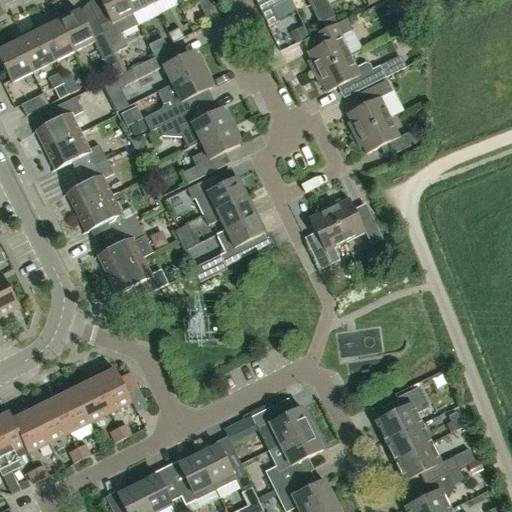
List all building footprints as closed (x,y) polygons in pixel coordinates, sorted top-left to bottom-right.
[(138,26),(133,15),(125,0),(91,0),(88,4),(103,33),(114,56),(123,73),(126,72),(117,53),(128,48),(121,34),(138,26)] [(125,0),(133,15),(153,5),(150,0),(125,0)] [(209,26),(220,20),(210,0),(203,0),(198,3),(209,26)] [(254,0),(268,27),(279,22),(272,7),(286,0),(254,0)] [(103,62),(114,56),(103,33),(88,4),(79,13),(79,12),(58,22),(74,54),(94,43),(103,62)] [(314,36),(320,47),(307,54),(311,61),(308,63),(314,75),(351,57),(361,52),(360,51),(361,48),(347,20),(314,36)] [(74,54),(58,22),(53,25),(50,21),(36,28),(53,64),(74,54)] [(33,74),(53,64),(36,28),(21,36),(23,40),(17,43),(33,74)] [(173,44),(184,39),(179,29),(168,34),(173,44)] [(154,58),(169,51),(162,39),(148,46),(154,58)] [(0,60),(12,84),(33,74),(17,43),(0,51),(0,60)] [(172,86),(205,70),(199,56),(196,57),(194,53),(163,68),(172,86)] [(351,57),(314,75),(321,88),(324,86),(327,94),(345,85),(350,96),(385,79),(380,67),(372,71),(370,65),(366,64),(356,69),(351,57)] [(126,72),(123,73),(119,75),(125,87),(160,70),(154,58),(138,66),(126,72)] [(172,122),(203,107),(198,96),(212,89),(210,85),(212,84),(205,70),(172,86),(158,93),(164,104),(161,111),(144,120),(150,133),(157,129),(172,122)] [(64,85),(69,95),(79,91),(71,74),(61,79),(64,85)] [(354,137),(390,119),(380,99),(392,93),(387,82),(359,95),(364,106),(347,115),(350,123),(348,124),(354,137)] [(69,95),(64,85),(54,89),(59,100),(69,95)] [(25,117),(49,106),(43,94),(20,106),(25,117)] [(46,152),(81,134),(73,118),(83,113),(76,98),(46,113),(52,124),(36,132),(46,152)] [(200,143),(234,127),(227,113),(224,114),(222,110),(208,117),(203,107),(172,122),(157,129),(162,138),(182,139),(188,150),(200,143)] [(363,148),(366,155),(400,138),(390,119),(354,137),(360,149),(363,148)] [(234,127),(200,143),(205,153),(192,159),(196,168),(183,174),(188,185),(215,172),(210,162),(240,147),(238,142),(241,141),(234,127)] [(402,137),(408,148),(417,144),(412,132),(402,137)] [(77,175),(107,160),(99,146),(89,151),(81,134),(46,152),(55,172),(71,163),(77,175)] [(76,214),(112,197),(104,180),(114,175),(107,160),(77,175),(83,187),(67,195),(76,214)] [(216,212),(246,197),(237,179),(223,186),(218,176),(187,191),(192,201),(195,200),(204,218),(216,212)] [(108,238),(138,223),(130,208),(120,213),(112,197),(76,214),(86,234),(102,226),(108,238)] [(225,232),(256,217),(246,197),(216,212),(204,218),(208,227),(220,221),(225,231),(225,232)] [(328,207),(346,243),(365,234),(371,246),(383,240),(369,212),(365,205),(354,210),(349,200),(342,204),(340,201),(328,207)] [(334,249),(346,243),(328,207),(315,213),(316,216),(309,220),(318,238),(307,243),(320,271),(332,265),(330,261),(334,259),(336,253),(334,249)] [(225,232),(225,231),(216,235),(225,254),(220,257),(225,267),(266,247),(261,237),(265,235),(256,217),(225,232)] [(107,277),(143,259),(153,254),(145,237),(145,238),(138,223),(108,238),(114,249),(98,257),(107,277)] [(35,265),(34,257),(15,257),(15,266),(35,265)] [(143,259),(107,277),(117,296),(133,288),(139,300),(168,285),(161,271),(151,276),(143,259)] [(0,276),(0,318),(19,309),(2,275),(0,276)] [(351,344),(351,361),(388,360),(388,343),(351,344)] [(104,376),(120,410),(132,404),(136,412),(147,407),(139,389),(138,389),(131,374),(120,380),(115,370),(104,376)] [(98,421),(120,410),(104,376),(81,387),(98,421)] [(75,432),(98,421),(81,387),(58,398),(75,432)] [(386,443),(421,425),(416,415),(429,409),(419,388),(396,400),(401,410),(376,423),(386,443)] [(53,443),(75,432),(58,398),(36,410),(53,443)] [(268,452),(312,430),(302,409),(278,420),(273,409),(252,420),(268,452)] [(28,455),(53,443),(36,410),(13,421),(26,448),(25,448),(28,455)] [(456,432),(464,428),(456,413),(448,417),(451,423),(446,425),(451,434),(456,432)] [(26,448),(13,421),(9,414),(0,418),(0,422),(15,453),(25,448),(26,448)] [(14,453),(15,453),(0,422),(0,448),(12,473),(22,468),(14,453)] [(123,441),(132,436),(127,425),(118,429),(123,441)] [(395,462),(431,445),(421,425),(386,443),(395,462)] [(118,429),(109,433),(115,445),(123,441),(118,429)] [(285,486),(311,473),(314,471),(308,459),(323,452),(312,430),(268,452),(276,468),(265,473),(268,478),(268,479),(274,491),(285,486)] [(77,450),(83,461),(91,456),(86,445),(77,450)] [(436,480),(448,474),(459,469),(453,458),(441,464),(431,445),(395,462),(405,482),(431,470),(436,480)] [(218,446),(198,456),(220,499),(240,490),(244,491),(252,487),(246,476),(235,453),(224,458),(218,446)] [(18,485),(12,473),(0,448),(0,473),(2,478),(11,496),(28,488),(25,481),(18,485)] [(77,450),(69,454),(74,465),(83,461),(77,450)] [(186,506),(197,501),(201,509),(220,499),(198,456),(178,466),(180,469),(170,475),(181,498),(186,506)] [(36,470),(41,481),(50,477),(44,466),(36,470)] [(36,470),(27,474),(33,486),(41,481),(36,470)] [(299,511),(316,511),(335,503),(324,481),(317,485),(311,473),(285,486),(274,491),(284,511),(290,511),(298,508),(299,511)] [(406,511),(448,511),(451,511),(447,503),(453,485),(448,474),(436,480),(420,488),(425,499),(405,509),(406,511)] [(171,503),(181,498),(170,475),(159,480),(157,476),(137,486),(150,511),(161,511),(172,507),(171,503)] [(150,511),(137,486),(117,496),(119,500),(109,505),(112,511),(150,511)] [(253,509),(262,507),(257,490),(248,493),(253,509)] [(339,511),(335,503),(316,511),(339,511)]
